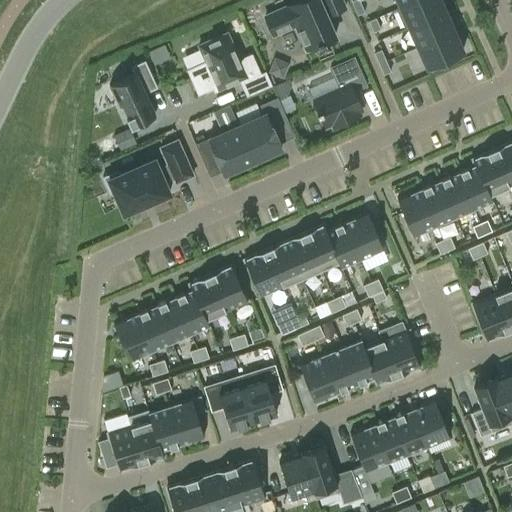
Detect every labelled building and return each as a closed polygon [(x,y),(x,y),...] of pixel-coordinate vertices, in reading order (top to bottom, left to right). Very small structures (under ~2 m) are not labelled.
[(335,35),(326,15),(345,7),(341,0),(299,0),(265,15),(273,34),(295,24),(306,48),(335,35)] [(352,4),(357,14),(364,11),(360,0),(352,4)] [(409,26),(445,10),(440,0),(414,0),(400,6),(400,5),(395,7),(405,29),(409,27),(409,26)] [(454,30),(445,10),(409,26),(409,27),(418,46),(454,30)] [(368,20),(373,31),(380,28),(376,17),(368,20)] [(454,30),(418,46),(427,66),(463,51),(454,30)] [(252,52),(238,58),(227,32),(198,45),(210,71),(191,79),(198,94),(213,87),(215,90),(229,84),(228,81),(237,77),(246,96),(272,85),(265,70),(260,72),(252,52)] [(386,60),(381,49),(374,52),(379,63),(386,60)] [(353,90),(366,85),(354,57),(339,63),(344,73),(334,78),(339,87),(313,98),(325,127),(332,124),(333,126),(355,116),(354,114),(362,110),(353,90)] [(131,66),(134,73),(110,84),(119,104),(121,103),(131,125),(155,114),(145,93),(157,87),(145,59),(131,66)] [(386,60),(379,63),(383,74),(391,71),(386,60)] [(272,85),(276,94),(277,97),(288,92),(291,82),(289,77),(272,85)] [(262,113),(237,124),(253,161),(282,148),(271,124),(286,117),(277,97),(276,94),(257,102),(262,113)] [(225,173),(253,161),(237,124),(195,143),(206,168),(220,162),(225,173)] [(130,127),(115,133),(121,149),(136,143),(130,127)] [(113,190),(123,213),(169,193),(165,182),(174,178),(176,182),(193,174),(177,139),(160,147),(167,163),(158,167),(154,158),(120,173),(118,170),(102,176),(109,192),(113,190)] [(511,183),(511,140),(492,149),(508,185),(511,183)] [(508,185),(492,149),(473,158),(489,194),(508,185)] [(472,158),(475,164),(457,172),(473,209),(491,201),(489,194),(473,158),(472,158)] [(473,209),(457,172),(438,180),(455,217),(473,209)] [(455,217),(438,180),(420,188),(436,225),(455,217)] [(436,225),(420,188),(397,198),(413,235),(436,225)] [(383,248),(367,211),(344,221),(360,258),(383,248)] [(480,223),(485,234),(492,230),(487,219),(480,223)] [(326,229),(323,224),(342,267),(360,258),(344,221),(326,229)] [(478,237),(485,234),(480,223),(472,226),(478,237)] [(342,267),(323,224),(304,232),(320,267),(337,260),(341,267),(342,267)] [(320,267),(304,232),(285,240),(301,276),(320,267)] [(450,236),(443,239),(447,249),(454,246),(450,236)] [(447,249),(443,239),(436,242),(440,252),(447,249)] [(301,276),(285,240),(267,249),(282,284),(301,276)] [(482,241),(475,244),(480,256),(487,253),(482,241)] [(480,256),(475,244),(468,247),(473,259),(480,256)] [(267,248),(244,258),(259,294),(282,284),(267,249),(267,248)] [(247,299),(231,264),(209,274),(224,309),(247,299)] [(191,282),(193,287),(192,288),(205,318),(224,309),(209,274),(191,282)] [(370,281),(375,292),(382,288),(377,278),(370,281)] [(509,329),(511,328),(511,281),(511,279),(510,279),(511,284),(511,286),(495,294),(509,329)] [(372,293),(375,292),(370,281),(363,284),(368,295),(372,293)] [(205,318),(192,288),(174,296),(190,333),(208,325),(205,318)] [(382,288),(375,292),(372,293),(376,302),(386,297),(382,288)] [(340,294),(333,298),(338,309),(345,305),(340,294)] [(486,339),(509,329),(495,294),(472,303),(486,339)] [(190,333),(174,296),(155,304),(171,341),(190,333)] [(338,309),(333,298),(326,301),(331,312),(338,309)] [(171,341),(155,304),(136,312),(153,350),(171,341)] [(349,311),(354,322),(361,319),(356,308),(349,311)] [(303,311),(296,314),(301,326),(308,322),(303,311)] [(346,325),(354,322),(349,311),(342,314),(346,325)] [(153,350),(136,312),(113,323),(130,360),(153,350)] [(282,334),(301,326),(296,314),(277,323),(282,334)] [(396,375),(419,365),(402,320),(378,330),(381,339),(396,375)] [(308,330),(313,341),(323,336),(318,326),(308,330)] [(249,331),(252,341),(263,338),(260,327),(249,331)] [(303,345),(313,341),(308,330),(298,334),(303,345)] [(236,335),(240,346),(246,344),(243,333),(236,335)] [(233,348),(240,346),(236,335),(229,337),(233,348)] [(378,383),(396,375),(381,339),(364,346),(361,338),(360,339),(378,383)] [(376,383),(378,383),(360,339),(342,347),(357,383),(374,376),(376,383)] [(204,346),(197,348),(200,359),(207,357),(204,346)] [(337,391),(357,383),(342,347),(322,355),(337,391)] [(200,359),(197,348),(190,350),(193,362),(200,359)] [(314,401),(337,391),(322,355),(299,364),(314,401)] [(162,358),(155,360),(159,373),(166,370),(162,358)] [(159,373),(155,360),(148,363),(152,375),(159,373)] [(277,413),(263,368),(239,376),(253,420),(277,413)] [(511,413),(511,412),(511,371),(496,378),(510,413),(511,413)] [(253,420),(239,376),(216,383),(230,428),(253,420)] [(163,391),(171,389),(167,377),(160,379),(163,391)] [(496,378),(474,386),(482,408),(471,412),(480,435),(511,422),(511,416),(511,413),(510,413),(496,378)] [(156,394),(163,391),(160,379),(152,382),(156,394)] [(130,395),(126,384),(119,386),(122,398),(130,395)] [(182,443),(204,436),(196,412),(205,409),(200,394),(170,404),(182,443)] [(426,446),(449,437),(434,399),(411,408),(426,446)] [(161,449),(182,443),(170,404),(150,411),(149,409),(148,409),(162,455),(163,455),(161,449)] [(407,453),(426,446),(411,408),(392,416),(407,453)] [(141,462),(162,455),(148,409),(127,416),(130,425),(129,425),(141,462)] [(108,432),(109,439),(98,442),(105,465),(117,461),(119,469),(141,462),(129,425),(130,425),(127,416),(126,411),(103,419),(108,432)] [(388,461),(407,453),(392,416),(373,423),(388,461)] [(365,470),(388,461),(373,423),(350,433),(365,470)] [(352,472),(335,478),(324,445),(302,453),(313,489),(315,498),(338,491),(342,503),(362,497),(352,472)] [(302,453),(279,460),(291,496),(313,489),(302,453)] [(241,503),(264,496),(253,459),(229,466),(241,503)] [(511,461),(502,466),(506,476),(511,473),(511,461)] [(221,510),(241,503),(229,466),(209,473),(221,510)] [(444,469),(436,472),(441,483),(448,480),(444,469)] [(441,483),(436,472),(429,475),(434,486),(441,483)] [(200,511),(213,511),(221,510),(209,473),(190,479),(200,511)] [(469,493),(483,488),(478,475),(465,480),(469,493)] [(174,511),(200,511),(190,479),(166,487),(174,511)] [(398,488),(403,500),(410,496),(405,485),(398,488)] [(396,503),(403,500),(398,488),(391,491),(396,503)] [(388,511),(419,511),(414,501),(389,511),(388,511)]
